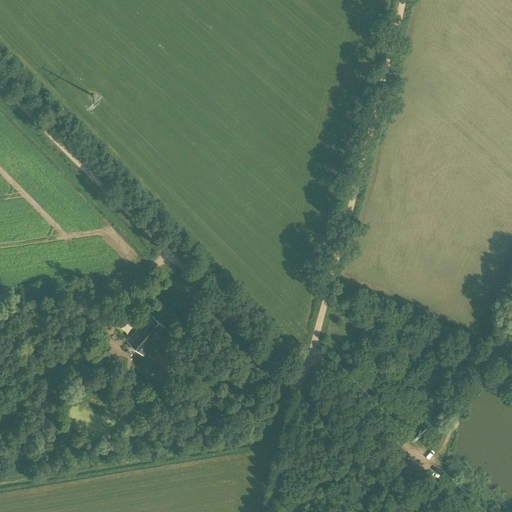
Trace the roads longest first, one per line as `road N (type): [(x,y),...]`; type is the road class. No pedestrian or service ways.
road 1 (track): [(301,383),(0,83)]
road 2 (track): [(310,351),(401,441)]
